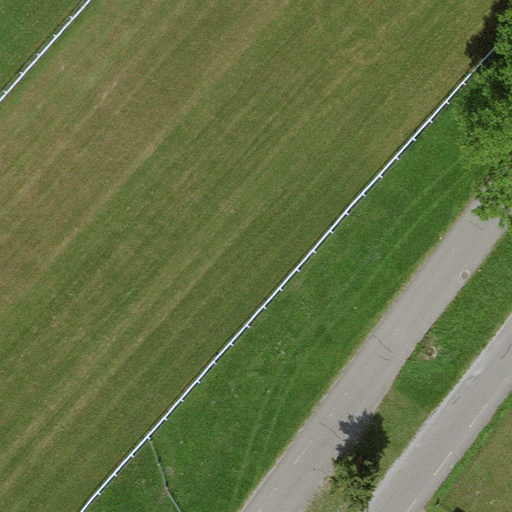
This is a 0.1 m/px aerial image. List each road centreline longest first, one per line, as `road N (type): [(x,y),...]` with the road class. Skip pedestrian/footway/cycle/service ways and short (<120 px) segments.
road 1 (unclassified): [(511,185),(276,511)]
road 2 (unclassified): [(387,511),(511,348)]
